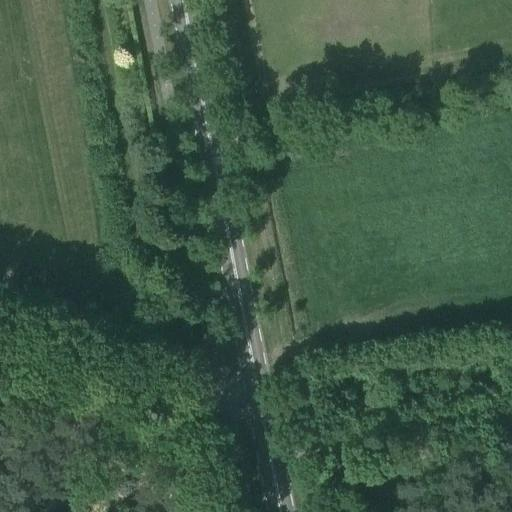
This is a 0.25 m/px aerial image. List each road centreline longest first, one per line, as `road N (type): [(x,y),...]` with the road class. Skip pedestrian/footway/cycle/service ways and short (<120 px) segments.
road 1 (secondary): [(277,511),(179,0)]
road 2 (track): [(177,153),(511,91)]
